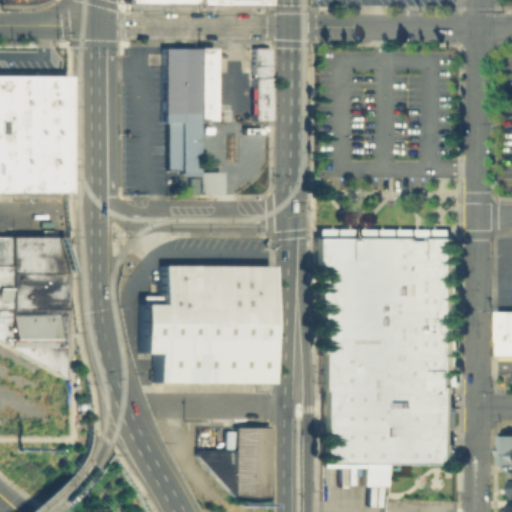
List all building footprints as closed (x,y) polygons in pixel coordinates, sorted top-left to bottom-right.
[(193,46),(192,119),(192,175),(173,175),(173,121),(156,121),(157,46),(193,46)] [(192,119),(193,46),(210,47),(209,119),(192,119)] [(266,76),(248,76),(248,46),(266,46),(266,76)] [(0,76),(0,191),(63,191),(63,76),(0,76)] [(266,76),(266,120),(248,120),(248,76),(266,76)] [(215,171),(215,193),(193,193),(194,171),(215,171)] [(455,237),(455,241),(458,241),(458,253),(455,253),(455,260),(458,260),(458,272),(455,272),(455,281),(458,281),(458,291),(455,291),(455,299),(458,299),(458,310),(455,310),(455,316),(458,316),(458,328),(455,328),(455,335),(458,335),(458,348),(455,348),(455,354),(458,354),(458,367),(455,367),(455,373),(459,374),(459,384),(455,384),(454,448),(457,448),(457,458),(454,458),(454,463),(381,462),(381,484),(357,484),(357,465),(317,465),(318,389),(315,389),(315,351),(313,351),(313,314),(311,314),(311,274),(310,274),(310,237),(313,237),(313,227),(328,227),(328,237),(330,237),(330,227),(346,227),(346,237),(348,237),(348,227),(363,227),(363,237),(365,237),(365,227),(381,227),(381,237),(383,237),(383,227),(398,227),(398,237),(400,237),(400,227),(416,227),(416,237),(418,237),(418,228),(433,228),(433,236),(435,237),(435,228),(451,228),(451,236),(455,237)] [(0,234),(0,344),(60,377),(62,234),(0,234)] [(154,267),(154,301),(136,301),(136,353),(148,353),(148,383),(265,383),(265,267),(154,267)] [(511,354),(498,354),(498,310),(511,310),(511,354)] [(232,425),(269,425),(268,499),(232,499),(233,495),(194,454),(194,448),(233,448),(232,425)] [(511,430),(511,462),(500,462),(500,430),(511,430)] [(454,500),(453,511),(379,511),(380,499),(454,500)]
